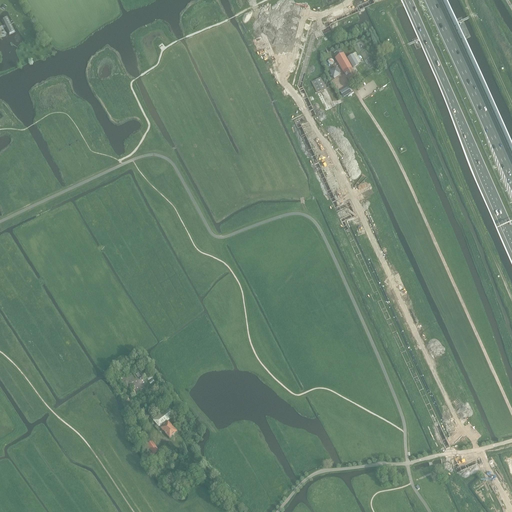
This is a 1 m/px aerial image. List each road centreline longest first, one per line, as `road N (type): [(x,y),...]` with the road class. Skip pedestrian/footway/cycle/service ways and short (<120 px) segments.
road 1 (track): [(331,54),(401,166),(511,411)]
road 2 (track): [(511,304),(387,15)]
road 3 (motorway): [(409,0),(511,232)]
road 4 (unclassified): [(277,511),(316,473),(511,440)]
road 5 (motorway): [(511,175),(432,0)]
road 6 (track): [(463,0),(511,111)]
